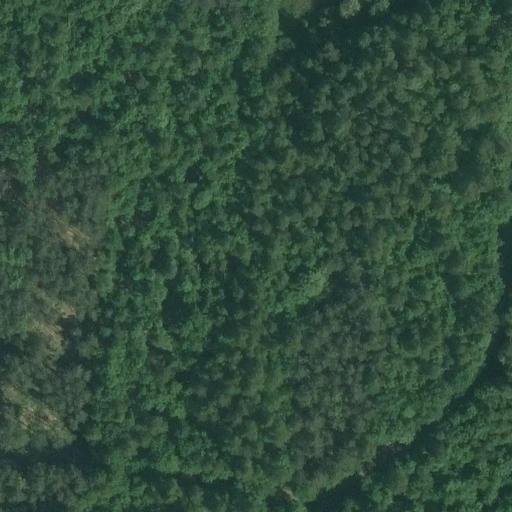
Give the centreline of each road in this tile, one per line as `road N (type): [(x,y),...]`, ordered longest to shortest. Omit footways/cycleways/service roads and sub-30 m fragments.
road 1 (track): [(311,496),(443,408),(484,360),(511,180)]
road 2 (track): [(0,445),(218,481)]
